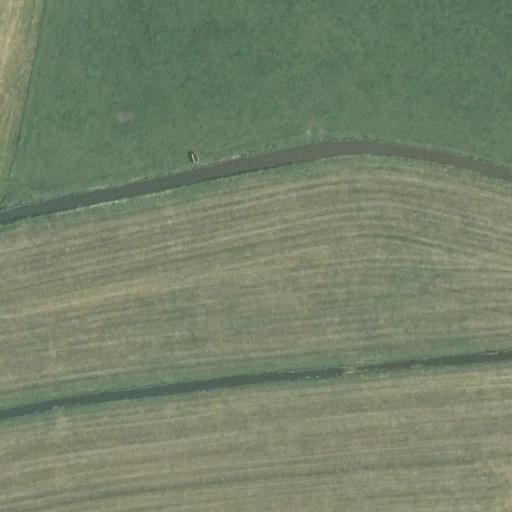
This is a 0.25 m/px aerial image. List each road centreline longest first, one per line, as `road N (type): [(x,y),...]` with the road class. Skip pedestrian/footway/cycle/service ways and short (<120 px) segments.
road 1 (track): [(0,187),(511,37)]
road 2 (track): [(7,185),(34,0)]
